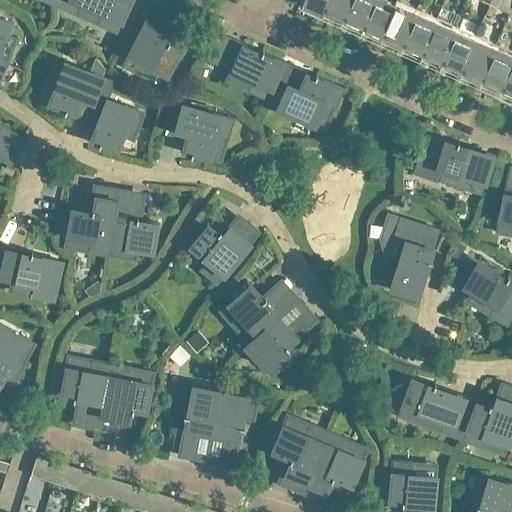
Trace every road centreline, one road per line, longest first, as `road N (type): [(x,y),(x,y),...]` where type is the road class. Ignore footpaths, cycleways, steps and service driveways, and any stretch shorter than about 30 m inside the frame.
road 1 (residential): [(511,365),(470,369),(399,354),(328,308),(246,195),(206,178),(84,160),(0,100)]
road 2 (residential): [(279,511),(0,425)]
road 3 (residential): [(511,137),(263,27)]
